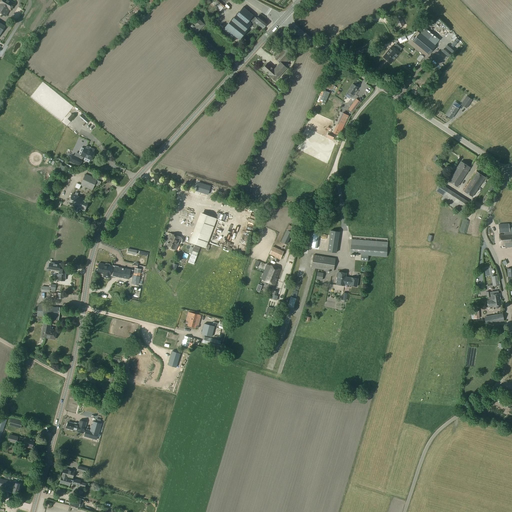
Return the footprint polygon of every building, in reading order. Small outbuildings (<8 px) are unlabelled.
[(0,0),(0,12),(6,16),(6,15),(10,9),(11,10),(14,4),(7,0),(0,0)] [(137,5),(120,22),(125,27),(142,11),(139,8),(143,5),(141,4),(142,2),(141,0),(139,2),(139,1),(136,4),(137,5)] [(146,9),(143,11),(145,14),(148,11),(147,10),(153,4),(148,0),(147,0),(146,2),(145,4),(146,6),(144,7),(146,9)] [(232,18),(224,28),(239,40),(247,30),(246,30),(250,25),(255,28),(258,25),(263,29),(267,23),(258,16),(256,19),(253,16),(254,16),(243,7),(243,8),(242,8),(238,13),(237,13),(233,19),(232,18)] [(401,18),(396,20),(400,28),(404,26),(401,18)] [(193,22),(188,26),(196,34),(204,25),(198,19),(194,23),(193,22)] [(435,46),(420,33),(413,41),(429,54),(435,46)] [(266,63),(261,69),(274,81),(286,68),(285,68),(288,65),(286,63),(291,58),(288,54),(291,50),(286,45),(274,59),(279,63),(273,69),(266,63)] [(392,46),(383,57),(391,63),(400,53),(392,46)] [(349,91),(347,94),(352,97),(358,87),(353,84),(348,91),(349,91)] [(466,96),(461,104),(466,108),(472,100),(466,96)] [(356,99),(351,106),(355,109),(360,102),(356,99)] [(452,105),(446,115),(452,119),(458,108),(452,105)] [(334,131),(334,133),(339,136),(340,134),(348,118),(349,116),(343,113),(342,114),(342,115),(334,131)] [(87,123),(89,121),(81,114),(79,117),(87,123)] [(74,154),(71,161),(81,165),(84,159),(83,159),(84,157),(86,157),(85,160),(90,162),(91,160),(93,160),(97,152),(95,151),(96,149),(88,146),(87,148),(86,147),(85,148),(83,147),(80,153),(83,154),(82,155),(83,155),(82,158),(74,154)] [(461,161),(448,181),(457,187),(470,167),(461,161)] [(476,171),(463,190),(473,197),(485,177),(476,171)] [(86,174),(80,185),(92,190),(97,179),(86,174)] [(441,185),(438,188),(445,193),(441,199),(455,209),(462,198),(448,189),(441,185)] [(72,194),(68,204),(78,208),(80,209),(84,211),(89,201),(77,196),(78,194),(75,192),(74,195),(74,194),(72,194)] [(462,198),(455,209),(461,213),(468,202),(462,198)] [(200,212),(189,242),(205,248),(216,219),(200,212)] [(498,225),(499,233),(504,233),(509,232),(509,228),(509,224),(498,225)] [(289,225),(287,230),(293,233),(295,228),(295,227),(289,225)] [(330,231),(327,252),(336,254),(339,232),(330,231)] [(504,234),(499,235),(500,246),(505,245),(505,248),(511,246),(511,235),(511,234),(511,232),(509,232),(504,233),(504,234)] [(169,233),(165,245),(176,250),(181,238),(169,233)] [(351,240),(350,254),(361,255),(361,261),(367,261),(368,255),(386,257),(388,243),(351,240)] [(273,247),(270,253),(281,258),(284,252),(273,247)] [(313,255),(311,268),(333,271),(335,258),(313,255)] [(51,262),(49,270),(59,271),(59,275),(57,274),(56,277),(58,278),(58,280),(65,281),(66,270),(60,269),(60,263),(51,262)] [(112,266),(99,263),(98,268),(103,270),(103,269),(113,271),(113,272),(116,273),(117,272),(130,275),(131,270),(115,267),(112,266)] [(267,264),(261,278),(264,280),(263,280),(275,285),(277,279),(280,270),(278,269),(278,268),(269,265),(267,264)] [(103,270),(98,268),(97,272),(104,274),(103,277),(110,278),(110,275),(113,276),(129,279),(130,275),(117,272),(116,273),(113,272),(113,271),(103,269),(103,270)] [(140,277),(141,269),(134,268),(133,275),(140,277)] [(337,273),(336,276),(337,277),(336,284),(344,286),(344,284),(349,285),(357,287),(358,279),(351,278),(350,278),(345,277),(346,273),(338,272),(338,273),(337,273)] [(139,284),(140,277),(133,275),(131,283),(139,284)] [(490,291),(486,292),(487,297),(489,297),(489,300),(491,300),(493,300),(493,299),(494,299),(495,301),(497,300),(497,301),(501,300),(500,293),(498,293),(498,291),(490,292),(490,291)] [(489,300),(487,301),(488,307),(501,305),(501,300),(497,301),(497,300),(495,301),(494,299),(493,299),(493,300),(491,300),(489,300)] [(37,307),(36,316),(43,317),(43,315),(49,315),(48,320),(58,322),(59,316),(59,307),(57,307),(45,306),(45,304),(38,304),(38,307),(37,307)] [(188,312),(186,320),(188,321),(187,325),(197,328),(201,316),(188,312)] [(502,314),(484,316),(486,324),(503,321),(502,314)] [(45,321),(41,337),(55,339),(56,331),(50,330),(51,322),(45,321)] [(204,324),(201,334),(214,337),(214,336),(216,327),(204,324)] [(185,336),(182,345),(191,348),(192,344),(189,343),(191,337),(185,336)] [(204,336),(202,343),(219,348),(221,341),(204,336)] [(172,351),(168,365),(176,368),(180,353),(172,351)] [(181,354),(177,368),(184,370),(188,356),(182,354),(181,354)] [(87,375),(84,382),(93,387),(96,381),(98,382),(107,381),(106,379),(97,380),(87,375)] [(11,419),(9,426),(21,429),(23,422),(11,419)] [(68,421),(66,428),(84,433),(87,422),(80,420),(79,425),(68,421)] [(101,423),(93,421),(90,430),(86,429),(84,436),(88,437),(96,439),(101,423)] [(10,435),(8,441),(16,444),(18,437),(10,435)] [(20,437),(18,442),(23,443),(22,445),(32,448),(34,440),(25,438),(24,438),(20,437)] [(64,469),(62,476),(67,477),(71,478),(72,478),(74,471),(69,470),(69,471),(64,469)] [(62,475),(60,483),(69,485),(70,483),(79,485),(80,481),(71,478),(67,477),(62,476),(62,475)] [(0,479),(0,486),(11,490),(11,492),(13,493),(12,493),(17,494),(19,484),(15,483),(15,484),(0,479)] [(79,508),(80,501),(71,499),(69,505),(79,508)]
